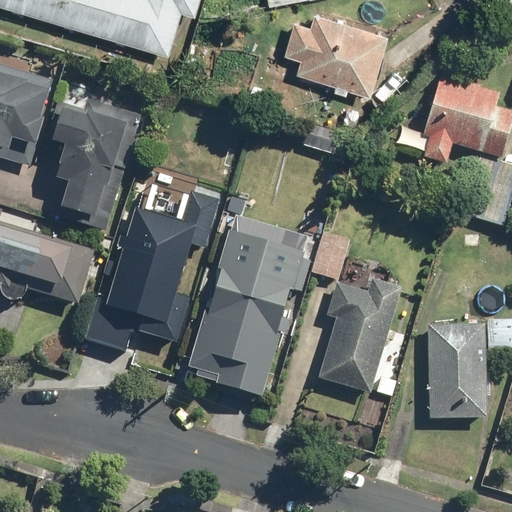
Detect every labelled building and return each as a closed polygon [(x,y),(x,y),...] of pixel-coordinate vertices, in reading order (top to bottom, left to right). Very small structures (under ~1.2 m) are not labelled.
[(0,0),(0,3),(168,52),(181,10),(195,14),(199,0),(0,0)] [(213,0),(216,12),(288,0),(213,0)] [(309,25),(294,21),(284,54),(298,58),(294,71),(370,93),(388,32),(314,10),(309,25)] [(0,150),(9,153),(14,138),(35,144),(54,80),(0,64),(0,150)] [(500,93),(441,76),(423,134),(428,136),(422,156),(447,164),(453,144),(502,158),(511,124),(511,111),(496,106),(500,93)] [(85,109),(58,101),(47,138),(66,144),(56,178),(70,182),(57,222),(105,237),(141,114),(88,98),(85,109)] [(510,227),(511,218),(511,162),(479,154),(463,215),(510,227)] [(197,224),(135,206),(106,306),(97,299),(85,339),(138,354),(145,331),(177,340),(188,305),(175,301),(197,224)] [(238,211),(191,368),(217,376),(215,382),(264,397),(313,234),(238,211)] [(460,260),(472,222),(451,215),(438,253),(460,260)] [(96,251),(0,222),(0,287),(2,288),(6,298),(14,300),(25,295),(27,291),(80,306),(96,251)] [(349,239),(323,232),(312,272),(338,279),(349,239)] [(338,280),(328,315),(336,318),(318,378),(371,393),(402,285),(373,276),(370,290),(338,280)] [(511,318),(426,323),(431,418),(489,415),(486,352),(511,350),(511,318)]
